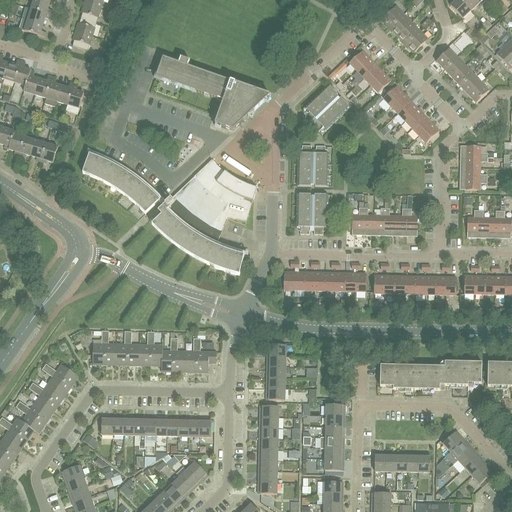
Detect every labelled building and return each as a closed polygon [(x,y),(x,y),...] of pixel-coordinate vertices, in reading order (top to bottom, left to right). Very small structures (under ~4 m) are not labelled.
[(48,11),(50,4),(36,0),(34,0),(31,10),(52,17),(53,13),(48,11)] [(103,0),(85,0),(84,5),(96,9),(101,10),(103,0)] [(463,20),(471,12),(459,0),(457,0),(450,7),(463,20)] [(459,0),(471,12),(479,4),(475,0),(459,0)] [(101,10),(96,9),(84,5),(82,12),(83,12),(81,19),(96,24),(97,24),(101,10)] [(500,9),(505,14),(508,11),(504,6),(500,9)] [(389,29),(404,15),(396,7),(381,21),(389,29)] [(52,17),(31,10),(26,9),(23,20),(28,21),(43,26),(45,19),(51,21),(52,17)] [(502,17),(505,14),(500,9),(497,12),(502,17)] [(397,38),(412,24),(404,15),(389,29),(397,38)] [(508,24),(511,20),(507,16),(503,19),(508,24)] [(97,24),(96,24),(81,19),(79,26),(78,26),(76,33),(92,38),(97,24)] [(425,23),(429,27),(433,24),(428,19),(425,23)] [(41,33),(43,26),(28,21),(23,20),(20,31),(45,39),(47,35),(41,33)] [(484,25),(488,30),(492,26),(487,21),(486,22),(484,25)] [(426,31),(429,27),(425,23),(421,26),(426,31)] [(405,46),(420,32),(412,24),(397,38),(405,46)] [(485,33),(488,30),(484,25),(480,28),(485,33)] [(490,31),(495,36),(498,33),(493,28),(490,31)] [(478,39),(470,30),(465,34),(474,43),(478,39)] [(491,40),(495,36),(490,31),(486,35),(491,40)] [(420,32),(405,46),(413,54),(428,40),(420,32)] [(88,52),(92,38),(76,33),(74,39),(75,40),(72,47),(88,52)] [(480,54),(484,49),(481,45),(476,50),(480,54)] [(511,70),(511,68),(511,54),(505,47),(496,55),(511,70)] [(484,49),(480,54),(483,57),(488,52),(484,49)] [(444,72),(457,59),(449,51),(436,63),(444,72)] [(357,73),(370,60),(363,52),(349,65),(357,73)] [(4,80),(9,65),(2,63),(4,57),(0,55),(0,84),(3,86),(4,80)] [(233,132),(248,118),(270,97),(269,96),(259,93),(188,67),(190,62),(181,58),(179,64),(163,59),(157,76),(156,78),(191,91),(192,88),(197,90),(196,93),(218,100),(219,98),(224,100),(215,126),(233,132)] [(452,80),(465,67),(457,59),(444,72),(452,80)] [(364,80),(377,67),(370,60),(357,73),(364,80)] [(15,84),(22,63),(18,61),(16,67),(9,65),(4,80),(15,84)] [(495,70),(500,65),(497,62),(492,67),(495,70)] [(26,87),(31,72),(24,69),(26,64),(22,63),(15,84),(26,87)] [(340,73),(347,67),(344,64),(337,70),(340,73)] [(500,65),(495,70),(499,73),(504,69),(500,65)] [(371,87),(384,75),(377,67),(364,80),(371,87)] [(460,88),(473,76),(465,67),(452,80),(460,88)] [(35,96),(40,81),(33,79),(35,73),(31,72),(26,87),(24,93),(35,96)] [(332,81),(338,75),(335,72),(329,78),(332,81)] [(384,75),(371,87),(378,95),(391,82),(384,75)] [(468,96),(481,84),(473,76),(460,88),(468,96)] [(46,99),(53,78),(49,77),(47,83),(40,81),(35,96),(46,99)] [(57,103),(62,87),(55,85),(57,80),(53,78),(46,99),(44,105),(55,109),(57,103)] [(68,106),(74,85),(70,84),(69,90),(62,87),(57,103),(68,106)] [(481,84),(468,96),(476,105),(489,92),(481,84)] [(77,92),(78,86),(74,85),(68,106),(66,112),(78,115),(84,94),(77,92)] [(308,112),(302,117),(308,124),(311,121),(315,124),(312,127),(318,133),(323,128),(326,131),(350,108),(341,99),(339,100),(337,97),(338,96),(329,86),(305,109),(308,112)] [(391,108),(404,95),(397,88),(383,101),(391,108)] [(398,116),(411,103),(404,95),(391,108),(398,116)] [(405,123),(418,110),(411,103),(398,116),(405,123)] [(412,130),(425,117),(418,110),(405,123),(412,130)] [(419,138),(432,125),(425,117),(412,130),(419,138)] [(432,125),(419,138),(426,145),(439,132),(432,125)] [(14,135),(15,135),(15,133),(4,129),(0,141),(0,144),(6,147),(5,149),(9,150),(14,135)] [(25,138),(15,135),(14,135),(9,150),(16,152),(15,155),(20,156),(25,138)] [(31,157),(36,142),(25,138),(20,156),(24,158),(25,155),(31,157)] [(41,163),(47,145),(36,142),(31,157),(38,159),(37,162),(41,163)] [(47,145),(41,163),(46,164),(47,162),(53,164),(58,149),(47,145)] [(302,154),(298,154),(298,187),(311,188),(311,186),(315,186),(315,188),(328,188),(329,155),(325,155),(325,147),(316,147),(316,151),(311,151),(311,147),(302,147),(302,154)] [(460,158),(488,159),(488,154),(481,154),(481,148),(461,147),(460,158)] [(98,158),(96,157),(89,155),(83,174),(90,177),(96,179),(103,183),(110,187),(116,190),(123,195),(128,199),(135,204),(140,209),(145,215),(138,222),(158,203),(163,208),(158,213),(162,217),(154,224),(160,230),(167,236),(173,241),(179,246),(186,251),(193,255),(201,259),(208,262),(202,274),(203,275),(207,265),(215,269),(223,272),(231,274),(239,277),(237,286),(237,287),(242,266),(248,267),(250,259),(244,257),(237,255),(230,253),(223,250),(216,247),(217,245),(217,244),(228,221),(233,223),(245,227),(256,190),(248,187),(240,184),(232,179),(225,174),(219,169),(212,161),(195,178),(167,204),(162,199),(160,201),(154,195),(148,189),(142,184),(135,178),(128,174),(120,169),(113,165),(105,161),(98,158)] [(460,158),(460,169),(480,170),(480,163),(488,163),(488,159),(460,158)] [(480,176),(480,170),(460,169),(460,180),(487,181),(487,176),(480,176)] [(487,185),(487,181),(460,180),(460,191),(480,192),(480,185),(487,185)] [(297,195),(297,228),(301,228),(300,236),(309,236),(310,232),(314,232),(314,236),(323,236),(323,229),(327,229),(328,196),(315,196),(315,197),(311,197),(311,196),(297,195)] [(363,237),(364,209),(359,209),(359,216),(352,216),(352,237),(363,237)] [(374,237),(374,217),(368,217),(368,209),(364,209),(363,237),(374,237)] [(385,237),(385,210),(381,210),(381,217),(374,217),(374,237),(385,237)] [(396,237),(396,217),(390,217),(390,210),(385,210),(385,237),(396,237)] [(406,238),(407,210),(402,210),(402,217),(396,217),(396,237),(406,238)] [(407,210),(406,238),(417,238),(418,218),(411,217),(411,210),(407,210)] [(478,239),(479,212),(474,212),(474,219),(468,219),(467,239),(478,239)] [(489,240),(489,219),(483,219),(483,212),(479,212),(478,239),(489,240)] [(500,240),(500,212),(496,212),(496,219),(489,219),(489,240),(500,240)] [(500,212),(500,240),(511,240),(511,220),(505,220),(505,212),(500,212)] [(294,292),(295,273),(284,273),(284,292),(294,292)] [(305,292),(305,274),(295,273),(294,292),(305,292)] [(315,292),(315,274),(305,274),(305,292),(315,292)] [(325,292),(325,274),(315,274),(315,292),(325,292)] [(335,293),(335,274),(325,274),(325,292),(335,293)] [(345,293),(346,274),(335,274),(335,293),(345,293)] [(355,293),(356,275),(346,274),(345,293),(355,293)] [(356,275),(355,293),(366,293),(366,275),(356,275)] [(384,295),(385,277),(374,277),(374,295),(384,295)] [(395,296),(395,277),(385,277),(384,295),(395,296)] [(405,296),(405,277),(395,277),(395,296),(405,296)] [(415,296),(415,278),(405,277),(405,296),(415,296)] [(475,296),(475,277),(465,277),(464,296),(475,296)] [(485,296),(485,278),(475,277),(475,296),(485,296)] [(425,296),(426,278),(415,278),(415,296),(425,296)] [(435,296),(436,278),(426,278),(425,296),(435,296)] [(446,297),(446,278),(436,278),(435,296),(446,297)] [(446,278),(446,297),(456,297),(457,278),(446,278)] [(495,296),(495,278),(485,278),(485,296),(495,296)] [(505,296),(506,278),(495,278),(495,296),(505,296)] [(105,366),(106,332),(102,332),(102,345),(93,345),(93,366),(105,366)] [(117,345),(109,345),(109,332),(106,332),(105,366),(116,367),(117,345)] [(128,367),(128,333),(125,333),(125,346),(117,345),(116,367),(128,367)] [(139,346),(132,346),(132,333),(128,333),(128,367),(139,367),(139,346)] [(150,367),(151,333),(148,333),(147,346),(139,346),(139,367),(150,367)] [(163,346),(154,346),(155,333),(151,333),(150,367),(162,368),(162,352),(163,352),(163,346)] [(174,373),(174,339),(171,339),(170,352),(163,352),(162,352),(162,368),(162,373),(174,373)] [(185,353),(177,352),(178,339),(174,339),(174,373),(185,374),(185,353)] [(196,374),(197,340),(194,340),(193,353),(185,353),(185,374),(196,374)] [(217,353),(200,353),(201,340),(197,340),(196,374),(208,374),(209,365),(216,365),(217,353)] [(267,358),(286,358),(286,347),(267,346),(267,358)] [(286,369),(286,358),(267,358),(267,368),(286,369)] [(482,385),(482,376),(482,364),(468,363),(468,366),(445,365),(445,370),(395,369),(395,367),(381,366),(380,387),(393,388),(393,390),(440,391),(440,389),(445,389),(445,386),(468,387),(468,384),(482,385)] [(46,365),(44,368),(52,374),(54,371),(46,365)] [(79,378),(77,376),(61,366),(55,376),(56,376),(72,388),(79,378)] [(511,366),(488,366),(488,387),(511,387),(511,366)] [(44,368),(42,371),(50,377),(52,374),(44,368)] [(285,380),(286,369),(267,368),(267,379),(285,380)] [(72,388),(56,376),(55,376),(48,385),(66,397),(72,388)] [(285,390),(285,380),(267,379),(267,390),(285,390)] [(33,384),(31,387),(39,393),(41,390),(33,384)] [(59,406),(66,397),(48,385),(42,394),(59,406)] [(31,387),(29,390),(37,396),(39,393),(31,387)] [(285,402),(285,390),(267,390),(266,401),(285,402)] [(52,416),(59,406),(42,394),(35,404),(52,416)] [(20,403),(18,406),(26,411),(28,408),(20,403)] [(46,425),(52,416),(35,404),(29,413),(46,425)] [(18,406),(16,409),(24,414),(26,411),(18,406)] [(326,417),(345,418),(345,406),(327,406),(326,417)] [(260,419),(279,419),(279,408),(260,407),(260,419)] [(39,435),(46,425),(29,413),(22,422),(22,423),(35,431),(35,432),(39,435)] [(345,428),(345,418),(326,417),(326,428),(345,428)] [(113,436),(113,418),(102,418),(102,436),(113,436)] [(124,437),(124,418),(113,418),(113,436),(124,437)] [(135,437),(135,418),(124,418),(124,437),(135,437)] [(145,450),(145,437),(146,419),(135,418),(135,437),(141,437),(141,443),(139,443),(139,450),(145,450)] [(2,419),(0,422),(8,427),(10,424),(2,419)] [(22,423),(22,422),(18,419),(11,429),(28,441),(35,432),(35,431),(22,423)] [(156,437),(157,419),(146,419),(145,437),(156,437)] [(167,438),(168,419),(157,419),(156,437),(167,438)] [(178,438),(179,419),(168,419),(167,438),(178,438)] [(189,438),(189,419),(179,419),(178,438),(189,438)] [(200,438),(200,420),(189,419),(189,438),(200,438)] [(278,430),(279,419),(260,419),(260,429),(278,430)] [(200,420),(200,438),(211,438),(212,420),(200,420)] [(0,422),(0,421),(0,425),(6,430),(8,427),(0,422)] [(344,439),(345,428),(326,428),(326,439),(344,439)] [(22,450),(28,441),(11,429),(4,438),(22,450)] [(278,441),(278,430),(260,429),(259,440),(278,441)] [(450,453),(464,441),(457,432),(443,445),(450,453)] [(83,442),(93,450),(97,445),(87,437),(83,442)] [(0,449),(15,460),(22,450),(4,438),(0,444),(0,449)] [(312,439),(310,438),(304,438),(304,446),(312,447),(312,439)] [(344,439),(326,439),(321,439),(321,449),(326,450),(344,450),(344,439)] [(278,452),(278,441),(259,440),(259,451),(278,452)] [(458,461),(471,449),(464,441),(450,453),(458,461)] [(0,463),(9,469),(15,460),(0,449),(0,463)] [(465,469),(479,457),(471,449),(458,461),(465,469)] [(344,461),(344,450),(326,450),(325,460),(344,461)] [(278,461),(278,452),(259,451),(259,462),(278,463),(283,463),(283,461),(278,461)] [(386,473),(387,454),(375,454),(375,473),(386,473)] [(397,473),(397,454),(387,454),(386,473),(397,473)] [(408,473),(408,455),(397,454),(397,473),(408,473)] [(419,473),(419,455),(408,455),(408,473),(419,473)] [(419,455),(419,473),(430,474),(430,455),(419,455)] [(171,460),(168,456),(162,460),(166,464),(171,460)] [(472,477),(486,465),(479,457),(465,469),(472,477)] [(98,458),(95,462),(105,470),(108,466),(98,458)] [(344,472),(344,461),(325,460),(325,472),(344,472)] [(277,473),(278,463),(259,462),(259,473),(277,473)] [(0,476),(2,478),(9,469),(0,463),(0,476)] [(187,471),(200,485),(208,477),(196,463),(187,471)] [(490,482),(487,479),(494,473),(486,465),(472,477),(482,488),(490,482)] [(66,484),(83,478),(79,467),(62,473),(66,484)] [(192,492),(200,485),(187,471),(179,479),(192,492)] [(277,484),(277,473),(259,473),(259,484),(277,484)] [(122,481),(120,476),(111,479),(113,486),(119,484),(122,481)] [(69,494),(87,488),(83,478),(66,484),(69,494)] [(184,500),(192,492),(179,479),(172,486),(184,500)] [(129,480),(125,484),(128,488),(133,483),(129,480)] [(325,495),(343,495),(343,484),(325,483),(325,495)] [(277,496),(277,484),(259,484),(258,495),(277,496)] [(124,485),(119,490),(126,497),(131,492),(124,485)] [(177,507),(184,500),(172,486),(164,494),(177,507)] [(73,504),(91,498),(87,488),(69,494),(73,504)] [(450,494),(445,489),(445,490),(439,495),(443,498),(444,500),(450,494)] [(166,511),(171,511),(177,507),(164,494),(156,501),(166,511)] [(372,505),(391,506),(391,494),(372,494),(372,505)] [(343,506),(343,495),(325,495),(324,505),(343,506)] [(75,511),(83,511),(94,508),(91,498),(73,504),(75,511)] [(151,511),(166,511),(156,501),(148,509),(151,511)] [(263,511),(261,509),(258,511),(250,503),(241,511),(242,511),(263,511)]
